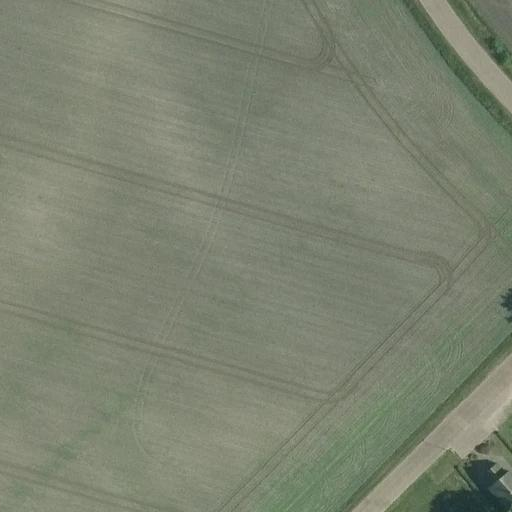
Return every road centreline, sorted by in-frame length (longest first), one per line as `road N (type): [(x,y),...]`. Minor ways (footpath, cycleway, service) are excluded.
road 1 (tertiary): [(370,511),(511,372)]
road 2 (tertiary): [(511,98),(430,0)]
